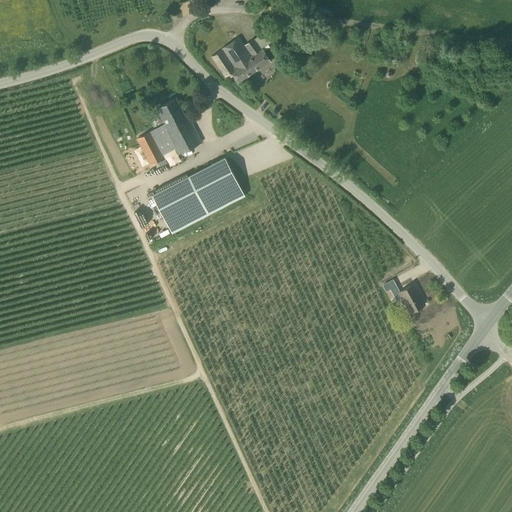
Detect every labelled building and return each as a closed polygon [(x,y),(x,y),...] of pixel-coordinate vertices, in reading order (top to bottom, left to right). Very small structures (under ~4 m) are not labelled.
[(263,32),(256,35),(262,46),(268,43),(263,32)] [(299,49),(301,36),(295,35),(293,48),(299,49)] [(244,46),(238,37),(210,57),(225,77),(231,72),(238,83),(259,68),(259,69),(270,62),(253,39),(244,46)] [(184,117),(175,99),(156,109),(165,123),(136,139),(150,165),(164,158),(154,139),(166,133),(178,155),(201,143),(187,115),(184,117)] [(172,233),(244,196),(224,157),(152,194),(172,233)] [(146,184),(128,190),(139,221),(151,217),(145,200),(151,198),(146,184)] [(149,236),(158,232),(153,220),(144,223),(149,236)] [(424,305),(413,284),(398,292),(395,286),(389,289),(395,301),(401,298),(410,313),(424,305)]
